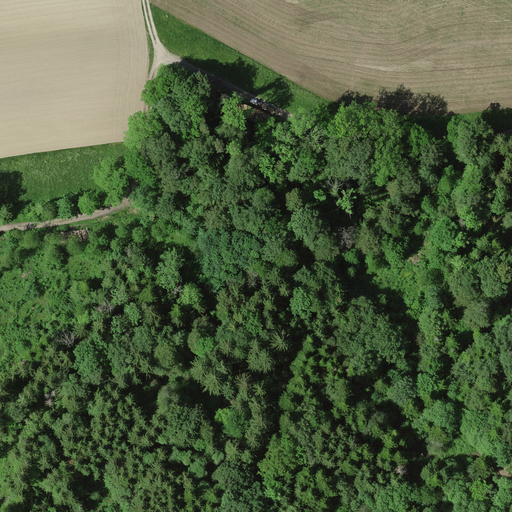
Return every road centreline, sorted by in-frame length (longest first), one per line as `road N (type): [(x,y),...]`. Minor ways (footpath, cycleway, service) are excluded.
road 1 (track): [(158,53),(326,133),(406,147),(511,130)]
road 2 (track): [(158,53),(142,169),(123,199),(88,216),(0,230)]
